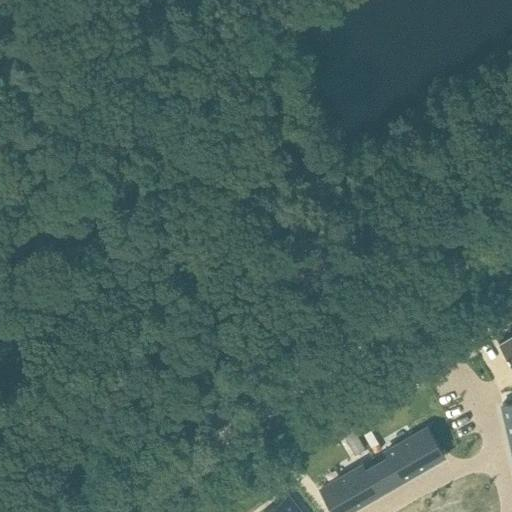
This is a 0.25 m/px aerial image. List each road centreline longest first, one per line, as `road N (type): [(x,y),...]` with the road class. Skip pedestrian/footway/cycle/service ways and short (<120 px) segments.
road 1 (track): [(313,373),(103,85),(68,0)]
road 2 (unclassified): [(155,495),(313,373),(416,307)]
road 3 (residential): [(416,307),(458,361),(500,461)]
road 4 (track): [(257,0),(103,85)]
road 5 (residential): [(378,511),(500,461)]
